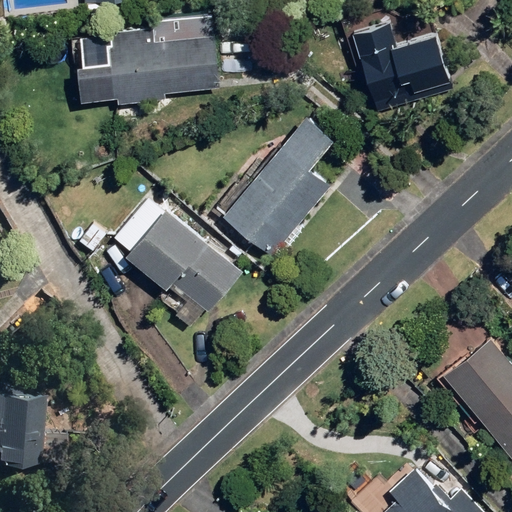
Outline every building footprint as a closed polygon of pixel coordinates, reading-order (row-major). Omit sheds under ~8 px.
[(114,93),(115,100),(162,95),(162,89),(217,83),(210,9),(146,15),(146,21),(107,25),(107,29),(69,33),(76,97),(114,93)] [(348,26),(373,106),(404,97),(401,88),(445,75),(430,27),(394,39),(386,14),(348,26)] [(251,237),(270,253),(328,180),(307,163),(332,131),(303,108),(220,212),(240,229),(232,239),(243,247),(251,237)] [(171,312),(186,324),(203,303),(207,306),(240,266),(160,201),(149,216),(143,211),(130,227),(136,232),(121,250),(163,284),(166,281),(184,295),(171,312)] [(76,235),(90,247),(105,229),(91,217),(76,235)] [(227,245),(236,253),(240,249),(231,241),(227,245)] [(126,348),(101,298),(63,317),(88,367),(126,348)] [(439,368),(511,457),(511,362),(486,330),(439,368)] [(0,455),(36,458),(41,390),(0,386),(0,455)] [(373,511),(486,511),(460,482),(448,493),(435,480),(432,483),(411,462),(385,485),(394,494),(373,511)]
